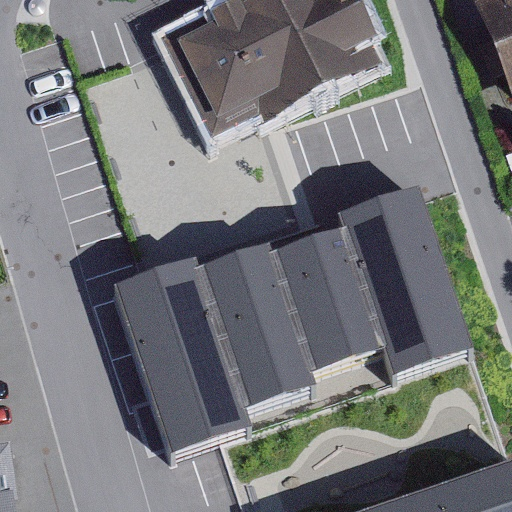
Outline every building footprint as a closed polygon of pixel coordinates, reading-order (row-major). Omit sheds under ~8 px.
[(227,21),(161,55),(212,154),(260,130),(265,140),(383,80),(341,0),(259,0),(225,17),(227,21)] [(511,6),(474,22),(511,113),(511,6)] [(198,255),(122,280),(177,442),(248,418),(241,397),(313,372),(309,360),(386,334),(395,360),(461,338),(412,193),(347,215),(351,228),(276,254),(272,242),(201,266),(198,255)] [(0,468),(0,511),(18,511),(11,467),(0,468)] [(511,511),(511,469),(382,511),(511,511)]
